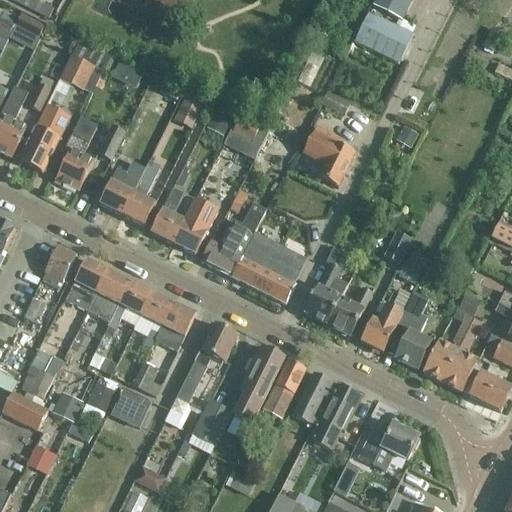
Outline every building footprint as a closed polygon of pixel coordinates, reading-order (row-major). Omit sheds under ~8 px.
[(32,0),(8,0),(13,3),(30,12),(36,2),(32,0)] [(415,0),(380,0),(375,10),(404,24),(415,0)] [(36,2),(30,12),(49,20),(53,11),(36,2)] [(0,36),(9,41),(19,20),(11,16),(7,23),(0,19),(0,36)] [(45,28),(22,16),(16,28),(39,40),(45,28)] [(413,37),(370,16),(356,46),(399,66),(413,37)] [(489,37),(488,40),(484,48),(495,54),(500,46),(501,43),(489,37)] [(278,63),(302,110),(327,97),(303,50),(278,63)] [(71,59),(60,82),(91,98),(92,97),(103,74),(79,62),(81,57),(74,53),(71,59)] [(511,74),(498,68),(495,76),(511,84),(511,74)] [(44,79),(40,88),(29,110),(40,115),(51,93),(55,85),(44,79)] [(161,94),(177,103),(184,89),(168,81),(161,94)] [(1,118),(4,120),(0,127),(0,155),(12,161),(27,131),(14,125),(18,117),(19,117),(28,100),(24,98),(26,95),(18,91),(14,90),(1,118)] [(187,94),(181,106),(200,115),(205,103),(187,94)] [(350,107),(328,95),(322,108),(344,119),(350,107)] [(71,119),(48,107),(20,165),(43,176),(71,119)] [(212,127),(210,130),(225,137),(227,132),(234,119),(219,112),(212,127)] [(82,158),(97,128),(81,120),(60,162),(64,165),(55,182),(79,194),(94,164),(82,158)] [(232,135),(252,145),(259,130),(240,121),(232,135)] [(111,164),(125,135),(111,128),(97,157),(111,164)] [(324,168),(318,180),(339,190),(356,157),(341,150),(344,144),(317,130),(303,157),(324,168)] [(398,145),(412,153),(419,139),(405,131),(398,145)] [(275,136),(265,155),(283,165),(293,146),(275,136)] [(122,219),(146,172),(132,165),(127,176),(118,171),(111,185),(100,208),(122,219)] [(146,172),(122,219),(144,230),(156,207),(144,201),(160,171),(149,165),(146,172)] [(198,197),(203,188),(195,184),(191,194),(198,197)] [(163,213),(151,237),(173,248),(185,224),(195,204),(173,193),(163,213)] [(240,195),(228,217),(234,220),(236,222),(248,199),(240,195)] [(217,215),(195,204),(185,224),(173,248),(195,259),(217,215)] [(211,247),(201,265),(233,281),(251,245),(255,237),(256,235),(255,235),(257,232),(266,212),(253,206),(243,225),(236,222),(234,220),(229,230),(219,251),(211,247)] [(0,257),(1,258),(14,232),(0,224),(0,257)] [(511,234),(498,228),(491,241),(511,251),(511,234)] [(399,267),(411,242),(397,235),(384,260),(399,267)] [(251,245),(233,281),(265,298),(274,279),(267,275),(280,250),(255,237),(251,245)] [(76,258),(58,249),(43,278),(45,279),(42,283),(59,292),(76,258)] [(274,279),(265,298),(286,308),(295,289),(293,288),(306,263),(280,250),(267,275),(274,279)] [(304,317),(327,328),(341,301),(329,295),(348,258),(334,251),(326,265),(330,267),(319,289),(318,289),(304,317)] [(427,263),(411,255),(404,270),(420,278),(427,263)] [(88,315),(108,274),(86,263),(65,304),(87,315),(88,315)] [(108,329),(115,316),(130,285),(108,274),(88,315),(109,326),(108,329)] [(474,277),(467,291),(479,297),(482,290),(478,288),(481,281),(474,277)] [(141,291),(130,285),(115,316),(122,320),(121,322),(135,329),(140,319),(152,296),(141,291)] [(341,301),(327,328),(351,340),(364,312),(372,296),(363,291),(354,307),(341,301)] [(466,291),(455,313),(473,322),(483,299),(479,298),(468,293),(466,291)] [(403,317),(397,328),(409,334),(395,362),(419,374),(433,345),(419,338),(427,322),(420,319),(428,303),(413,295),(403,317)] [(511,313),(511,297),(506,295),(499,307),(511,313)] [(140,319),(162,330),(173,307),(152,296),(140,319)] [(36,327),(46,308),(33,302),(24,321),(36,327)] [(64,326),(70,309),(52,303),(47,320),(64,326)] [(383,356),(397,328),(403,317),(380,306),(361,346),(383,356)] [(151,351),(152,351),(155,344),(178,355),(184,341),(196,318),(173,307),(162,330),(158,338),(151,351)] [(511,341),(511,313),(499,307),(495,315),(509,322),(508,324),(511,325),(511,333),(509,340),(511,341)] [(439,345),(423,376),(443,386),(472,328),(474,322),(473,322),(455,313),(451,321),(464,327),(454,347),(456,348),(454,352),(439,345)] [(108,329),(104,337),(112,341),(116,333),(121,322),(122,320),(115,316),(108,329)] [(472,328),(443,386),(463,396),(470,382),(478,364),(464,357),(466,353),(468,354),(480,332),(480,331),(482,327),(474,322),(472,328)] [(215,328),(202,355),(201,354),(193,371),(192,371),(177,400),(189,406),(212,360),(223,366),(237,339),(215,328)] [(144,347),(151,351),(158,338),(151,334),(144,347)] [(511,370),(511,349),(491,339),(486,349),(497,354),(493,361),(511,370)] [(285,362),(261,350),(240,392),(247,396),(228,434),(245,443),(285,362)] [(95,356),(89,368),(112,379),(118,367),(104,360),(95,356)] [(45,374),(55,380),(57,381),(64,367),(52,360),(45,374)] [(184,362),(172,386),(180,390),(192,366),(184,362)] [(293,400),(278,393),(279,390),(293,397),(305,373),(288,364),(274,392),(273,391),(262,412),(283,422),(293,400)] [(470,400),(500,415),(511,392),(511,391),(486,379),(491,370),(478,364),(470,382),(477,386),(470,400)] [(144,366),(133,388),(149,396),(151,393),(147,391),(156,372),(144,366)] [(44,403),(55,380),(45,374),(38,371),(27,395),(44,403)] [(310,429),(332,385),(314,376),(292,420),(310,429)] [(106,415),(119,387),(100,379),(97,386),(97,385),(87,407),(106,415)] [(334,387),(306,442),(311,445),(332,455),(342,434),(344,435),(361,401),(337,389),(334,387)] [(123,393),(111,418),(139,431),(151,406),(123,393)] [(2,418),(38,436),(49,415),(12,396),(2,418)] [(63,396),(53,415),(74,425),(83,405),(63,396)] [(233,416),(211,404),(193,438),(215,449),(233,416)] [(86,407),(81,418),(101,427),(106,416),(87,407),(86,407)] [(407,464),(419,441),(393,427),(386,440),(373,433),(359,461),(384,473),(390,462),(391,462),(393,457),(407,464)] [(72,428),(68,436),(76,440),(80,432),(72,428)] [(185,444),(178,457),(184,461),(192,447),(189,446),(185,444)] [(55,460),(39,451),(30,470),(46,479),(55,460)] [(167,481),(142,469),(134,484),(159,497),(167,481)] [(255,486),(232,474),(225,488),(248,500),(255,486)] [(354,488),(341,482),(335,495),(347,501),(354,488)] [(0,511),(4,511),(12,498),(0,491),(0,511)] [(295,511),(298,507),(279,497),(271,511),(295,511)]
